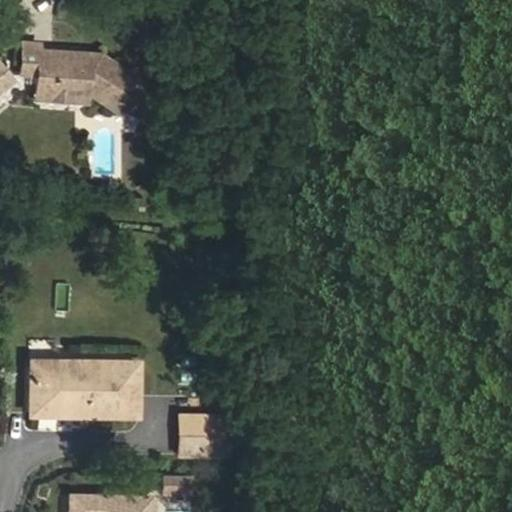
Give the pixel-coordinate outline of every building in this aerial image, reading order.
[(140,82),(98,53),(36,49),(37,43),(20,42),(18,71),(35,72),(34,86),(93,90),(93,95),(120,113),(122,109),(135,117),(151,94),(138,86),(140,82)] [(0,92),(14,81),(0,63),(0,92)] [(93,95),(93,90),(34,86),(33,97),(92,101),(93,95)] [(133,414),(134,360),(81,359),(81,367),(27,367),(27,413),(133,414)] [(81,367),(81,359),(27,359),(27,367),(81,367)] [(224,455),(225,414),(177,413),(177,433),(197,433),(196,454),(224,455)] [(196,454),(197,433),(177,433),(176,454),(196,454)]
